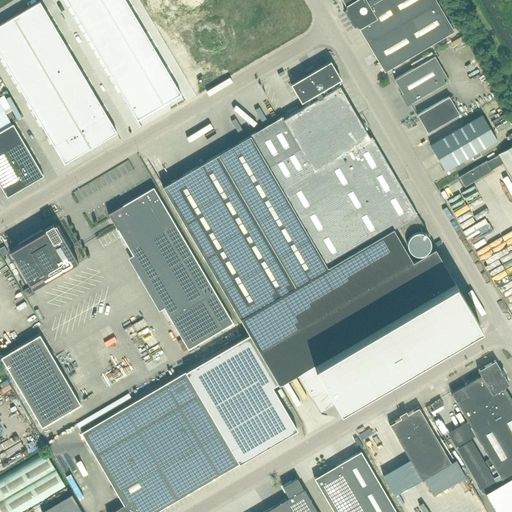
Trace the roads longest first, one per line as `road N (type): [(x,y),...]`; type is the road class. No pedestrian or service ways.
road 1 (unclassified): [(0,221),(331,28)]
road 2 (unclassified): [(192,511),(504,328)]
road 3 (unclassified): [(504,328),(331,28)]
road 4 (unknown): [(60,186),(116,286),(111,307),(72,324)]
